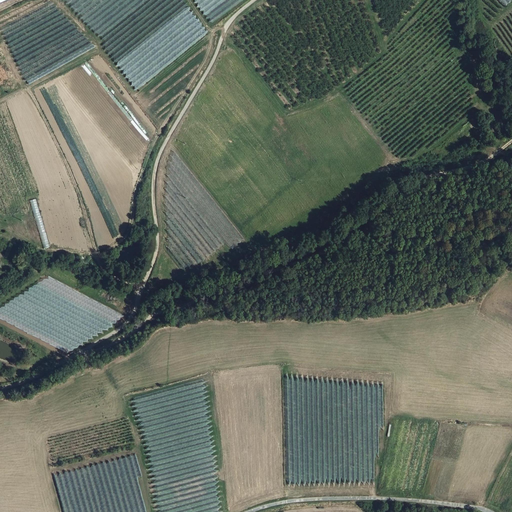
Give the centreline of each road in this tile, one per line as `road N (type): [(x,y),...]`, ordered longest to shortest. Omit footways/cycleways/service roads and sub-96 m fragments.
road 1 (unclassified): [(257,0),(230,20),(161,149),(159,249),(124,327),(0,385)]
road 2 (track): [(511,144),(480,164),(432,174),(311,255),(254,272),(85,351)]
road 3 (unclassified): [(254,511),(293,500),(370,498),(489,511)]
